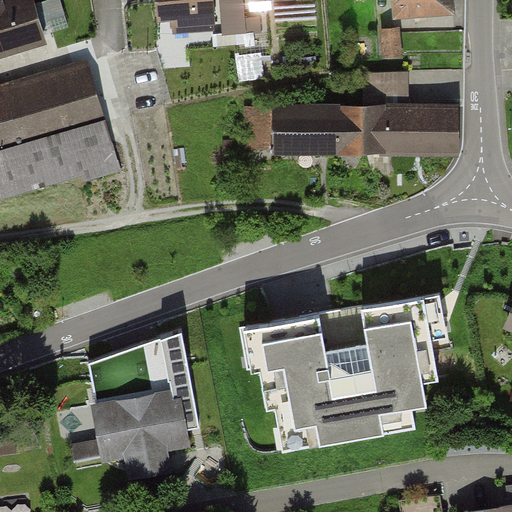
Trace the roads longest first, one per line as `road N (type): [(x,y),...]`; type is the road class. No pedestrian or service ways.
road 1 (residential): [(374,229),(0,357)]
road 2 (residential): [(0,239),(272,206),(350,217),(374,229)]
road 3 (residential): [(220,511),(472,466),(511,467)]
road 4 (residential): [(480,0),(480,189)]
